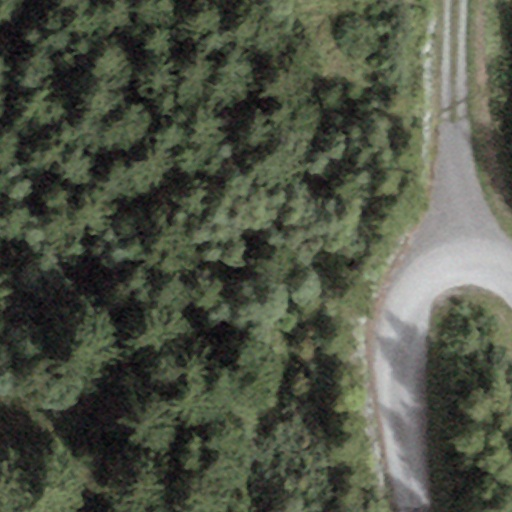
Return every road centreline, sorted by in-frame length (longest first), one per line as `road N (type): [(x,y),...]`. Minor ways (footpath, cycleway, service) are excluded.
road 1 (track): [(409,511),(409,283),(468,255),(511,279)]
road 2 (track): [(468,255),(469,0)]
